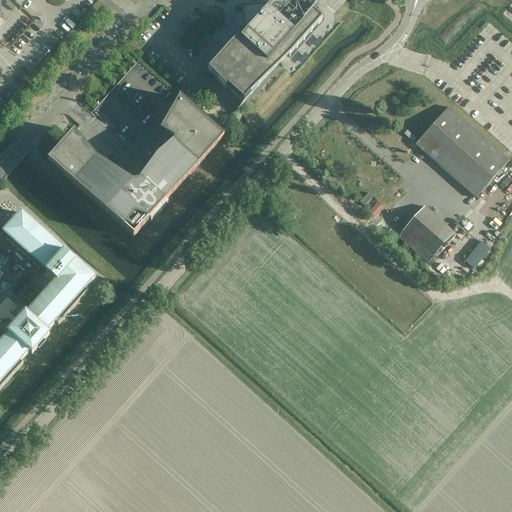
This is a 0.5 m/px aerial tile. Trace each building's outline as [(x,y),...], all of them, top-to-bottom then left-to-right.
[(230,46),(208,71),(225,89),(226,87),(243,103),(280,62),(277,59),(283,52),(289,57),(321,21),(301,3),(268,4),(268,8),(246,10),(247,32),(243,32),(243,39),(234,49),(230,46)] [(48,161),(64,176),(85,152),(90,158),(93,162),(97,164),(116,178),(121,181),(126,185),(130,190),(133,195),(147,186),(146,183),(147,180),(148,177),(157,164),(161,159),(177,145),(178,143),(178,140),(177,137),(175,135),(172,134),(162,128),(179,98),(138,61),(48,161)] [(511,83),(502,84),(503,102),(511,101),(511,99),(511,98),(511,97),(511,83)] [(188,98),(206,115),(210,110),(192,93),(188,98)] [(85,152),(64,176),(133,238),(223,138),(179,98),(162,128),(172,134),(175,135),(177,137),(178,140),(178,143),(177,145),(161,159),(157,164),(148,177),(147,180),(146,183),(147,186),(133,195),(130,190),(126,185),(121,181),(116,178),(97,164),(93,162),(90,158),(85,152)] [(475,199),(509,161),(449,108),(415,145),(475,199)] [(398,237),(400,238),(428,264),(455,234),(425,207),(398,237)] [(56,282),(26,315),(25,314),(19,320),(21,321),(18,325),(15,328),(13,327),(8,333),(9,334),(0,344),(0,390),(23,365),(20,362),(29,352),(32,355),(49,335),(46,333),(55,323),(58,325),(88,292),(85,290),(95,279),(75,261),(74,262),(65,253),(21,213),(3,233),(9,238),(7,240),(6,241),(39,270),(42,268),(46,272),(46,273),(56,282)] [(476,269),(490,247),(480,240),(466,263),(476,269)] [(55,323),(46,333),(49,335),(32,355),(29,352),(20,362),(23,365),(0,390),(0,394),(25,366),(100,284),(95,279),(85,290),(88,292),(58,325),(55,323)]
